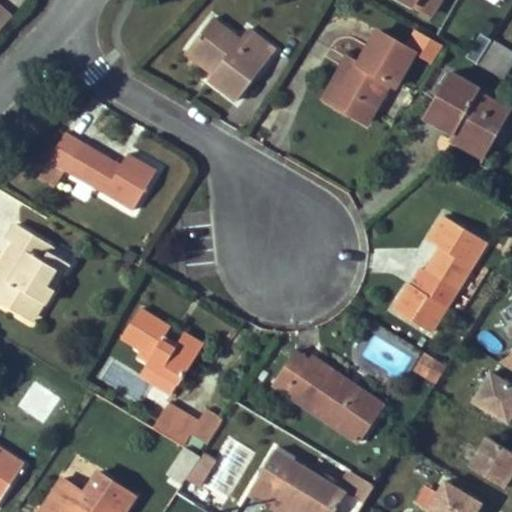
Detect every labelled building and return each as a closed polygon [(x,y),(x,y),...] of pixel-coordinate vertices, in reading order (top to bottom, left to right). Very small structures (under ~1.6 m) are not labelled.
[(402,0),(414,7),(416,5),(432,14),(440,0),(402,0)] [(0,7),(0,33),(13,20),(0,7)] [(217,70),(212,75),(209,79),(237,101),(275,51),(248,30),(240,41),(213,20),(191,48),(217,70)] [(412,43),(418,46),(425,34),(420,31),(412,43)] [(337,85),(327,101),(365,124),(389,84),(395,87),(414,54),(379,32),(359,65),(365,69),(360,76),(350,71),(341,88),(337,85)] [(423,50),(419,55),(433,63),(444,45),(425,34),(418,46),(423,50)] [(511,55),(491,42),(477,64),(503,79),(511,64),(511,55)] [(217,70),(191,48),(187,54),(212,75),(217,70)] [(365,69),(359,65),(347,58),(323,99),(327,101),(337,85),(341,88),(350,71),(360,76),(365,69)] [(458,132),(489,151),(511,114),(479,94),(481,89),(451,73),(425,118),(455,136),(458,132)] [(458,132),(455,136),(453,139),(484,159),(489,151),(458,132)] [(66,170),(83,143),(67,134),(49,162),(65,172),(66,170)] [(66,170),(85,181),(132,210),(156,172),(128,156),(121,167),(83,143),(66,170)] [(55,189),(65,172),(49,162),(39,179),(55,189)] [(422,267),(397,308),(433,330),(486,242),(444,215),(429,241),(441,248),(427,270),(422,267)] [(40,299),(45,303),(70,264),(49,252),(53,245),(17,224),(7,240),(13,244),(19,247),(0,277),(0,301),(28,319),(40,299)] [(0,277),(19,247),(13,244),(0,264),(0,277)] [(125,264),(139,273),(146,261),(133,252),(125,264)] [(40,299),(28,319),(33,322),(45,303),(40,299)] [(148,363),(180,382),(199,353),(180,342),(178,344),(165,337),(170,327),(140,309),(123,337),(143,349),(138,356),(148,363)] [(372,325),(355,357),(397,378),(413,346),(372,325)] [(180,342),(199,353),(204,345),(185,333),(180,342)] [(303,369),(309,361),(296,351),(290,361),(303,369)] [(431,357),(425,353),(415,369),(422,373),(431,357)] [(352,390),(355,385),(312,356),(309,361),(352,390)] [(431,357),(422,373),(433,380),(442,364),(431,357)] [(273,385),(348,437),(375,399),(355,385),(352,390),(309,361),(303,369),(290,361),(273,385)] [(180,382),(148,363),(142,374),(173,393),(180,382)] [(433,380),(438,383),(448,367),(442,364),(433,380)] [(511,382),(493,370),(475,399),(510,421),(511,417),(511,382)] [(375,399),(348,437),(357,443),(383,404),(375,399)] [(190,435),(200,421),(170,402),(155,426),(184,445),(190,435)] [(190,435),(208,447),(224,423),(206,411),(200,421),(190,435)] [(511,449),(489,436),(471,465),(507,486),(511,477),(511,449)] [(0,501),(23,466),(0,449),(0,501)] [(169,474),(184,484),(186,480),(191,473),(201,458),(186,449),(169,474)] [(336,511),(348,493),(365,503),(373,489),(349,475),(341,487),(277,449),(250,493),(269,504),(274,496),(299,511),(336,511)] [(204,453),(201,458),(191,473),(186,480),(198,488),(215,460),(204,453)] [(123,511),(134,496),(98,472),(85,491),(63,478),(40,511),(123,511)] [(447,480),(430,508),(434,511),(432,511),(477,511),(484,502),(447,480)] [(269,504),(281,511),(299,511),(274,496),(269,504)]
